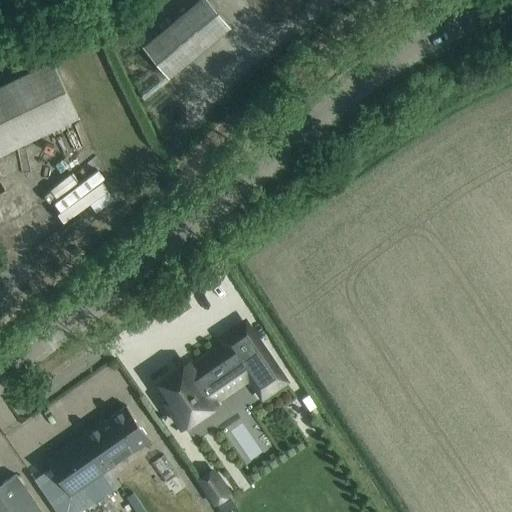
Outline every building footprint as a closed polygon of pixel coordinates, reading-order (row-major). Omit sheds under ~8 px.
[(197,0),(143,45),(170,77),(231,27),(209,0),(197,0)] [(52,62),(0,86),(0,154),(78,117),(52,62)] [(188,363),(160,382),(171,398),(166,401),(182,425),(215,403),(213,400),(249,375),(261,393),(283,378),(246,323),(224,339),(227,343),(226,344),(226,345),(199,363),(193,368),(192,367),(191,368),(188,363)] [(86,431),(46,459),(70,494),(150,438),(126,405),(86,432),(86,431)] [(213,470),(199,479),(215,502),(228,493),(213,470)] [(0,511),(41,511),(15,473),(0,483),(0,511)]
